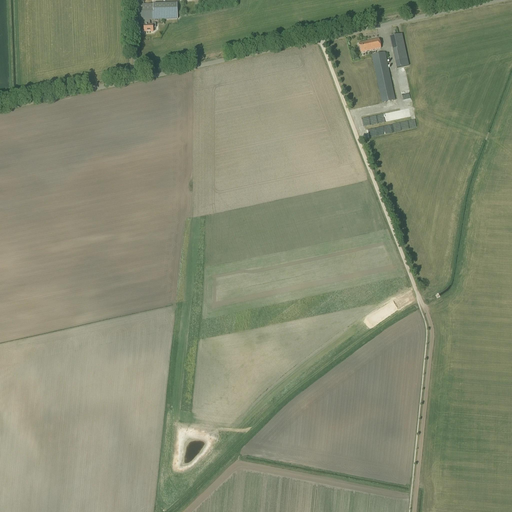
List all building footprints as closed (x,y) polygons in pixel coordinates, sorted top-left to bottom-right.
[(150,22),(154,22),(153,7),(153,6),(139,7),(139,23),(141,23),(150,22)] [(153,7),(154,22),(178,22),(177,6),(153,7)] [(141,23),(141,26),(144,26),(144,34),(154,34),(153,30),(156,29),(155,25),(150,25),(150,22),(141,23)] [(395,61),(407,59),(402,35),(398,35),(390,37),(395,61)] [(359,44),(361,53),(381,49),(379,39),(359,44)] [(385,53),(372,55),(382,103),(396,100),(385,53)]
